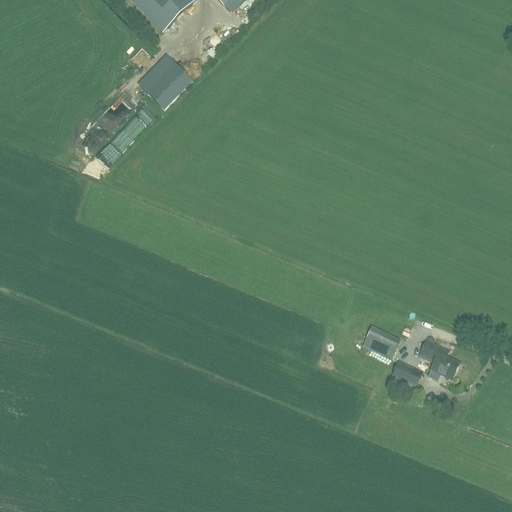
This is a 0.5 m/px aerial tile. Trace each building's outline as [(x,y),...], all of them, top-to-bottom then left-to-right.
[(130,0),(163,34),(197,1),(196,0),(130,0)] [(225,37),(219,44),(226,51),(233,43),(225,37)] [(392,362),(398,348),(401,342),(372,329),(363,348),(392,362)] [(445,351),(427,343),(420,358),(434,365),(431,372),(452,382),(460,366),(442,357),(445,351)] [(416,391),(423,375),(399,364),(392,380),(416,391)]
